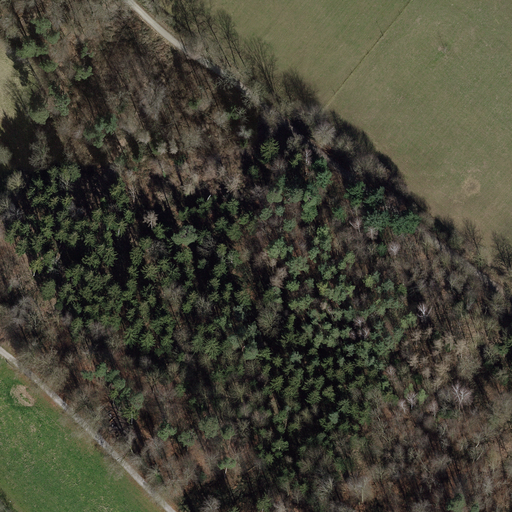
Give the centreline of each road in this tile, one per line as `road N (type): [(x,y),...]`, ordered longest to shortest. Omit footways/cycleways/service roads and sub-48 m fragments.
road 1 (track): [(131,0),(511,298)]
road 2 (track): [(0,352),(100,435),(174,511)]
